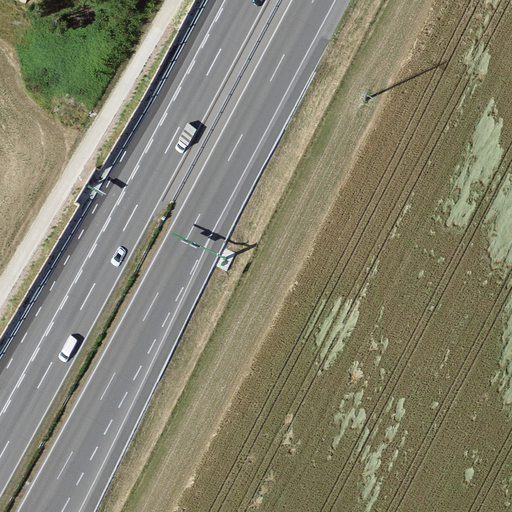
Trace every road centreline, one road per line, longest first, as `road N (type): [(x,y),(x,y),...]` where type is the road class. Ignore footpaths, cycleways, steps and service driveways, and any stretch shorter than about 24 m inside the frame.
road 1 (motorway): [(40,511),(313,0)]
road 2 (motorway): [(245,0),(0,458)]
road 3 (track): [(0,297),(176,0)]
